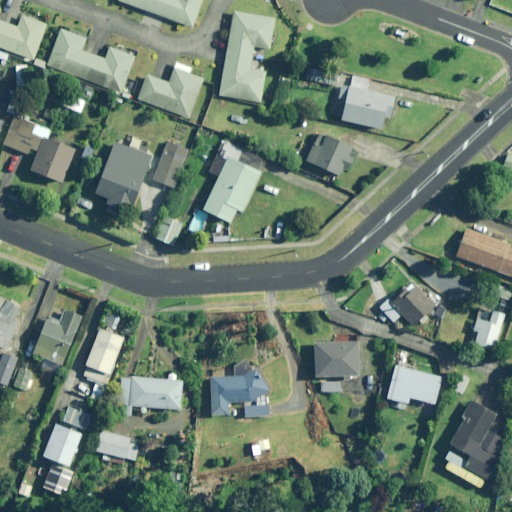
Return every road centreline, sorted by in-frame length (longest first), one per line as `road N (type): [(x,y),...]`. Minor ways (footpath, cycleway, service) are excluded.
road 1 (residential): [(511,100),(343,256),(306,273),(137,279),(0,225)]
road 2 (residential): [(221,0),(217,21),(189,41),(58,0)]
road 3 (residential): [(511,48),(384,0)]
